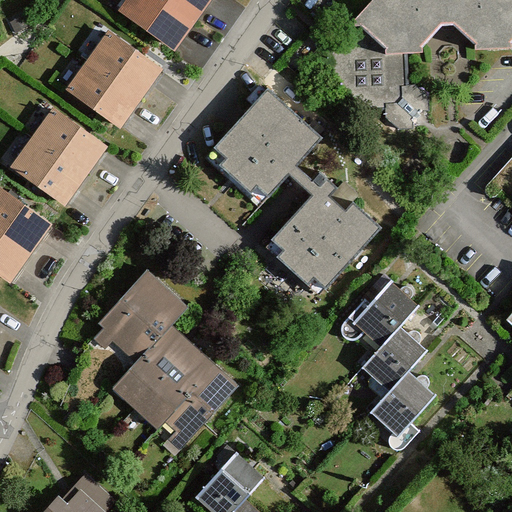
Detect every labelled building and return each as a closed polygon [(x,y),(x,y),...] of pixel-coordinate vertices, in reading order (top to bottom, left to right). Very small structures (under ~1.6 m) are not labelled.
[(123,0),(114,12),(175,55),(214,0),(123,0)] [(511,0),(366,0),(349,20),(384,52),(422,53),(439,30),(450,30),(470,51),(509,53),(511,49),(511,0)] [(67,88),(124,130),(162,78),(104,37),(67,88)] [(264,94),(205,158),(260,209),(286,180),(305,197),(262,243),(323,299),(382,235),(347,203),(341,210),(325,195),(334,186),(323,177),(316,185),(297,167),(319,144),(264,94)] [(48,112),(10,170),(65,213),(104,156),(48,112)] [(0,194),(0,280),(9,287),(48,231),(0,194)] [(184,309),(144,274),(90,337),(130,371),(170,325),(184,309)] [(389,285),(351,326),(377,352),(415,312),(389,285)] [(241,385),(170,325),(130,371),(114,390),(185,451),(241,385)] [(377,352),(360,369),(386,396),(405,373),(425,354),(399,329),(377,352)] [(386,396),(369,416),(397,440),(431,399),(405,373),(386,396)] [(233,454),(192,497),(207,511),(234,511),(246,500),(263,483),(233,454)] [(57,496),(43,511),(105,511),(115,502),(85,476),(63,501),(57,496)] [(234,511),(258,511),(246,500),(234,511)]
